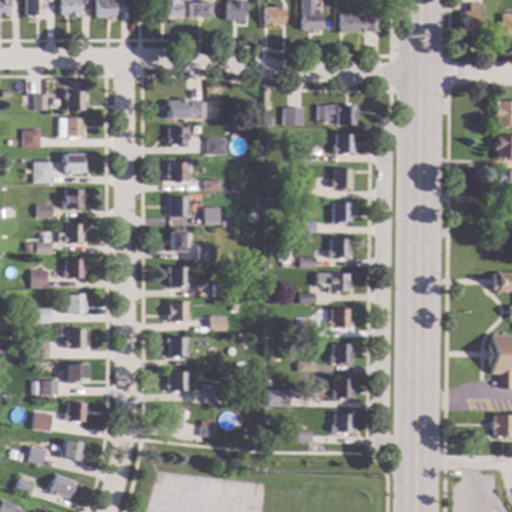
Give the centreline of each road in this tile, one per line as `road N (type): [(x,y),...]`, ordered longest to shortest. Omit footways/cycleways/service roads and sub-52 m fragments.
road 1 (tertiary): [(413,511),(423,0)]
road 2 (residential): [(125,59),(120,437),(103,511)]
road 3 (residential): [(423,72),(304,73),(199,59),(0,59)]
road 4 (residential): [(422,122),(389,131),(382,144),(379,433),(388,453),(414,462)]
